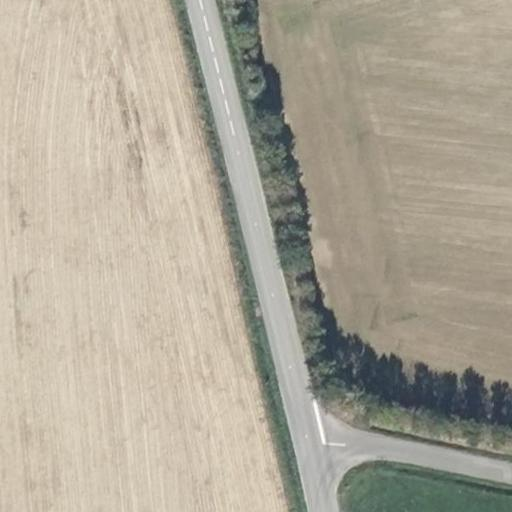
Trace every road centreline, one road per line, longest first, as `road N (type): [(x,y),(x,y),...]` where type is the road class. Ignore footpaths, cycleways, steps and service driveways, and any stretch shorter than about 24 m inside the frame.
road 1 (tertiary): [(197,0),(314,434)]
road 2 (tertiary): [(511,466),(335,431),(314,434)]
